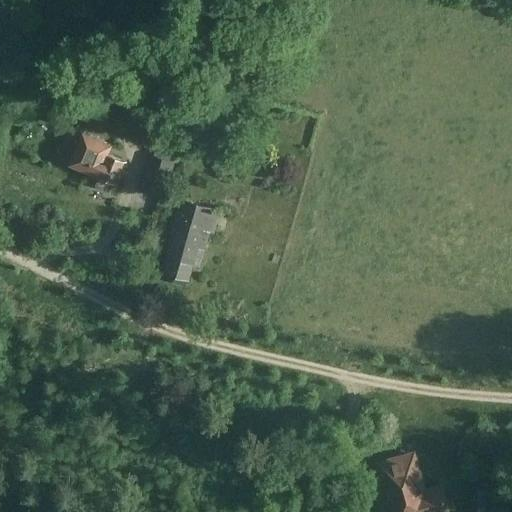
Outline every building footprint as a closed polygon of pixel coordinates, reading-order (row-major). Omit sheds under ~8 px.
[(99,175),(114,181),(116,182),(125,161),(106,153),(110,144),(84,133),(71,163),(99,175)] [(191,160),(195,145),(181,141),(178,157),(191,160)] [(151,147),(140,190),(165,197),(176,154),(151,147)] [(114,181),(99,175),(95,186),(109,192),(114,181)] [(177,228),(166,272),(182,276),(181,282),(186,284),(192,261),(200,263),(209,228),(213,229),(219,208),(180,198),(172,227),(177,228)] [(412,453),(387,459),(374,463),(377,475),(370,477),(375,496),(382,494),(386,511),(447,511),(440,486),(423,491),(412,453)]
